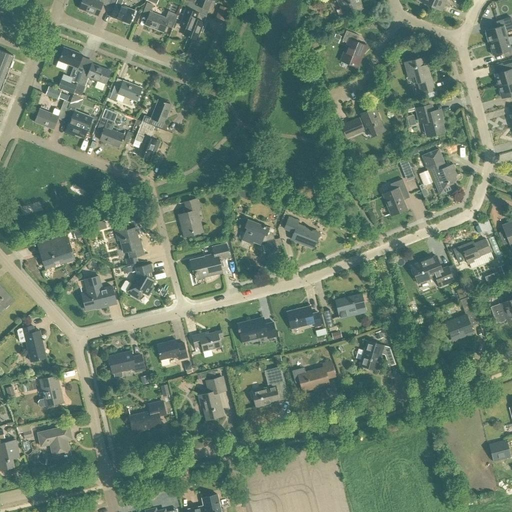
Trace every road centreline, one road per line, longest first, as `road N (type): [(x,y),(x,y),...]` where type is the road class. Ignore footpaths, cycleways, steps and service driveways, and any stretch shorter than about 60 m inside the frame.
road 1 (residential): [(183,310),(306,279),(471,211),(489,160),(461,37)]
road 2 (unclassified): [(105,474),(345,415),(511,356)]
road 3 (residential): [(183,310),(149,186),(9,130)]
road 4 (residential): [(187,68),(52,14)]
road 5 (unclassified): [(105,474),(76,337)]
